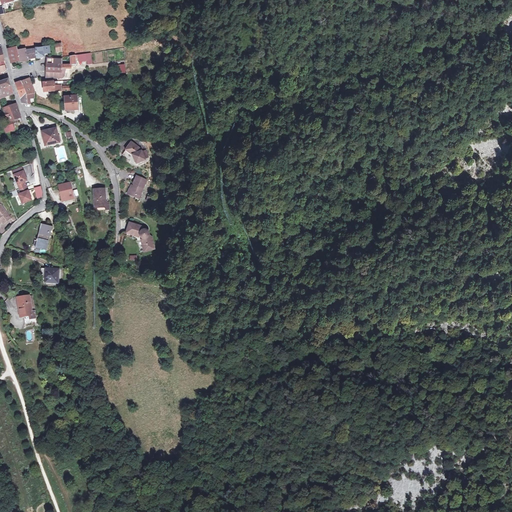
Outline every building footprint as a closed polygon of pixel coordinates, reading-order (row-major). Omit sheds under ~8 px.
[(35,49),(26,50),(26,49),(17,51),(17,48),(8,49),(11,63),(19,61),(20,63),(29,61),(28,59),(36,58),(37,59),(45,57),(44,54),(50,53),(49,46),(35,48),(35,49)] [(79,58),(78,55),(69,56),(70,64),(75,64),(75,58),(79,58)] [(62,78),(63,78),(63,77),(64,77),(65,76),(65,75),(65,74),(66,69),(70,68),(70,65),(62,64),(62,59),(47,58),(46,64),(46,78),(62,78)] [(117,74),(125,73),(125,64),(117,64),(117,74)] [(30,96),(35,95),(35,92),(30,79),(16,83),(19,94),(23,103),(30,104),(30,98),(30,96)] [(8,80),(0,82),(0,99),(13,94),(8,80)] [(43,83),(44,92),(61,91),(60,86),(58,86),(58,82),(43,83)] [(66,111),(78,110),(77,96),(65,97),(66,111)] [(8,122),(5,123),(6,127),(8,132),(14,130),(11,121),(20,117),(16,104),(4,109),(8,122)] [(56,129),(41,132),(43,138),(47,138),(49,145),(59,143),(56,129)] [(145,158),(142,152),(141,149),(131,142),(126,150),(133,155),(137,163),(145,160),(145,159),(145,158)] [(13,170),(20,188),(26,186),(24,181),(27,180),(22,166),(13,170)] [(137,193),(140,195),(145,183),(147,180),(137,176),(133,184),(136,185),(135,187),(132,186),(128,194),(136,197),(137,193)] [(60,185),(64,199),(74,197),(70,183),(60,185)] [(32,199),(26,186),(20,188),(22,193),(19,194),(23,203),(32,199)] [(95,207),(106,206),(105,202),(105,189),(94,189),(95,207)] [(0,223),(2,222),(3,223),(10,218),(1,204),(0,204),(0,223)] [(45,211),(38,214),(41,220),(48,217),(45,211)] [(149,231),(149,230),(148,230),(147,229),(145,229),(144,229),(143,229),(142,230),(141,231),(142,227),(130,223),(127,233),(139,237),(140,234),(140,235),(141,236),(141,237),(142,237),(143,238),(144,238),(144,239),(142,239),(144,251),(154,249),(152,237),(148,238),(147,238),(148,238),(148,237),(149,237),(149,236),(150,235),(150,234),(150,232),(149,231)] [(52,226),(41,224),(36,246),(47,249),(52,226)] [(59,269),(41,268),(40,282),(58,283),(59,269)] [(24,316),(35,315),(32,296),(30,296),(30,295),(17,297),(19,307),(20,307),(21,317),(24,316)] [(37,323),(35,315),(24,316),(25,324),(37,323)]
